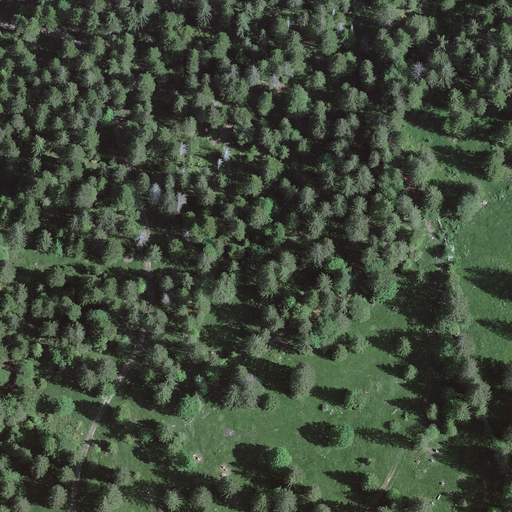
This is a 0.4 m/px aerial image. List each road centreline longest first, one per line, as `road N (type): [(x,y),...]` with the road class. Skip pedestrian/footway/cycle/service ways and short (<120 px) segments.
road 1 (track): [(0,25),(46,31),(90,59),(150,249),(150,307),(139,345),(85,448),(73,511)]
road 2 (track): [(426,0),(389,89),(387,122),(441,258),(428,350),(432,394),(365,511)]
